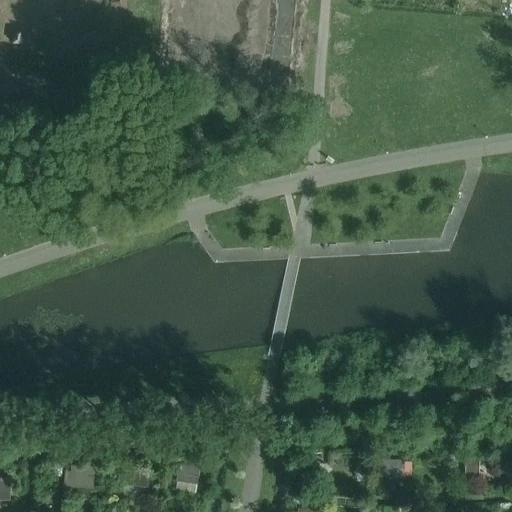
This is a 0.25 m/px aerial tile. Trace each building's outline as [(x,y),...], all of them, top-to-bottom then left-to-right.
[(376,457),(375,478),(404,479),(405,461),(390,461),(390,457),(376,457)] [(467,459),(466,475),(479,476),(479,459),(467,459)] [(306,462),(304,479),(317,480),(319,464),(306,462)] [(200,467),(179,464),(177,481),(198,484),(200,467)] [(72,472),(65,472),(65,487),(92,488),(94,468),(72,466),(72,472)] [(132,469),(131,484),(147,486),(149,470),(132,469)] [(12,479),(0,478),(0,500),(10,501),(12,479)]
